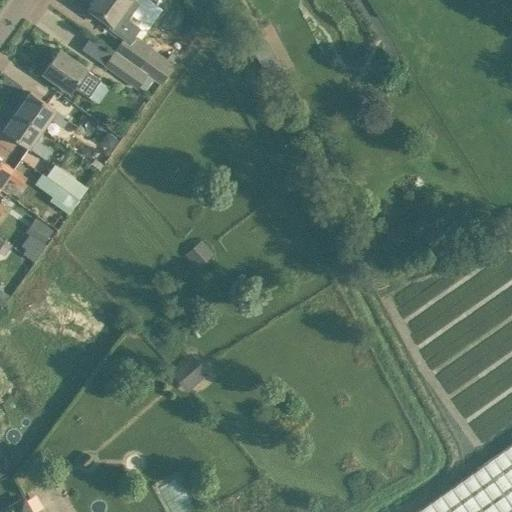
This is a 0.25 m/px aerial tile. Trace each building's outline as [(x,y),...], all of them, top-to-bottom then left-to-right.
[(115,51),(161,83),(179,58),(171,52),(167,58),(154,48),(154,47),(136,34),(135,36),(129,32),(134,24),(121,15),(132,0),(94,0),(89,8),(126,35),(115,51)] [(87,71),(88,69),(60,49),(43,73),(71,93),(75,87),(89,96),(101,80),(87,71)] [(278,60),(273,50),(257,58),(263,68),(278,60)] [(105,65),(137,88),(138,87),(146,92),(155,80),(161,84),(161,83),(115,51),(105,65)] [(17,110),(43,128),(51,118),(63,126),(69,118),(30,91),(17,110)] [(3,129),(45,159),(52,150),(36,139),(43,128),(17,110),(3,129)] [(99,142),(109,149),(117,138),(107,131),(99,142)] [(0,187),(7,178),(21,187),(28,178),(0,158),(0,187)] [(104,165),(94,158),(90,163),(100,170),(104,165)] [(43,173),(41,175),(78,201),(87,188),(61,169),(53,180),(43,173)] [(69,213),(78,201),(41,175),(35,183),(53,196),(50,199),(69,213)] [(42,222),(32,236),(43,244),(53,230),(42,222)] [(0,252),(5,256),(12,245),(0,236),(0,252)] [(214,255),(201,240),(185,253),(197,268),(214,255)] [(0,305),(2,307),(11,294),(0,286),(0,305)] [(208,372),(191,352),(174,367),(170,371),(187,391),(190,388),(208,372)] [(511,511),(511,444),(415,511),(511,511)] [(30,511),(23,499),(0,511),(30,511)]
